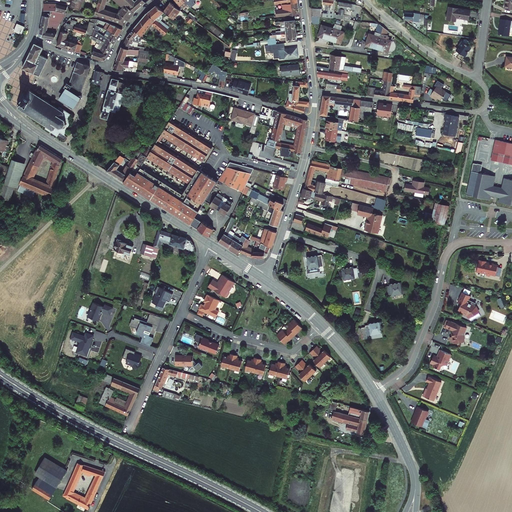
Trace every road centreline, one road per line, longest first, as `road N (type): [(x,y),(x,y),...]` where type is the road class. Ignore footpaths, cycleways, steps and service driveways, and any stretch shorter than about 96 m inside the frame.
road 1 (primary): [(0,375),(261,511)]
road 2 (residential): [(373,391),(408,364),(448,250),(465,241),(511,242)]
road 3 (residential): [(313,119),(106,68)]
road 4 (residential): [(314,91),(478,111),(487,90),(477,80)]
road 5 (residential): [(320,324),(289,351),(180,312)]
road 6 (residential): [(281,232),(378,264),(367,309)]
road 7 (residential): [(477,80),(364,0)]
road 8 (secondary): [(100,174),(210,244)]
road 9 (residential): [(127,429),(180,312)]
